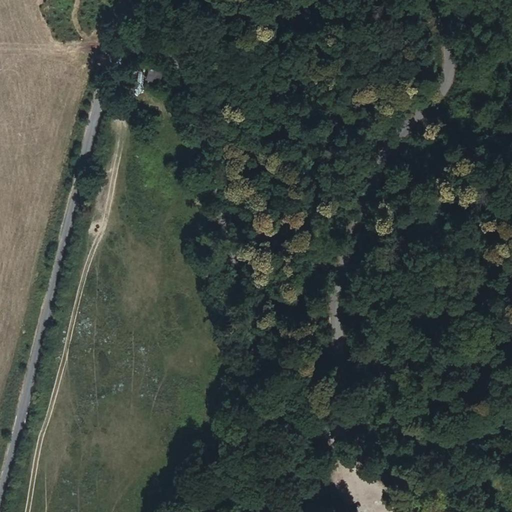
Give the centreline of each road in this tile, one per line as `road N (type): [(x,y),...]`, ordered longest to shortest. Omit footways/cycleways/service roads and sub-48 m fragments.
road 1 (unclassified): [(0,506),(117,57),(148,44),(169,48),(185,65),(259,346),(295,412),(308,424),(334,428),(346,403),(337,305),(346,260),(384,161),(444,94),(444,0)]
road 2 (track): [(103,98),(123,128),(105,223),(41,434),(28,511)]
